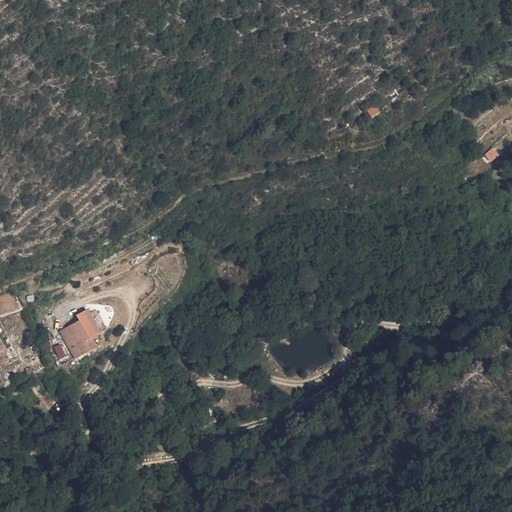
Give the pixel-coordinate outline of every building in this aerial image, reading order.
[(376,104),(366,110),(371,118),(380,112),(376,104)] [(496,157),(489,151),(482,156),(488,163),(496,157)] [(106,354),(90,324),(83,328),(99,358),(106,354)] [(99,358),(83,328),(65,337),(80,367),(99,358)] [(0,357),(10,353),(0,334),(0,357)] [(15,364),(10,353),(0,357),(0,368),(1,371),(15,364)]
